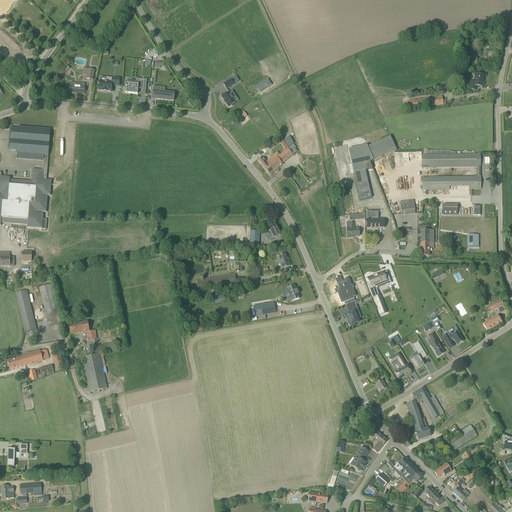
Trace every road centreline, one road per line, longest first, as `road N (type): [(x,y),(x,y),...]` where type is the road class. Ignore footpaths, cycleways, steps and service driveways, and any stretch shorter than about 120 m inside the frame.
road 1 (unclassified): [(511,299),(500,271),(497,199),(497,85),(511,16)]
road 2 (unclassified): [(317,283),(273,195),(205,117)]
road 3 (unclassified): [(205,117),(57,102),(25,107)]
road 4 (unclassified): [(372,415),(511,322)]
road 5 (unclassified): [(372,415),(317,283)]
road 6 (unclassified): [(205,117),(208,96),(177,70),(136,0)]
road 7 (residential): [(427,511),(357,497),(392,440)]
road 8 (unclassified): [(25,107),(32,74),(86,0)]
